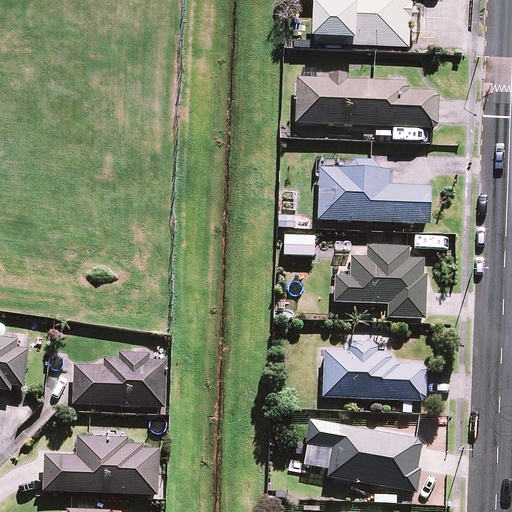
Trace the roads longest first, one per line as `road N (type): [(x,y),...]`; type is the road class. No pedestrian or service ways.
road 1 (tertiary): [(499,511),(511,48)]
road 2 (unknown): [(0,163),(158,171)]
